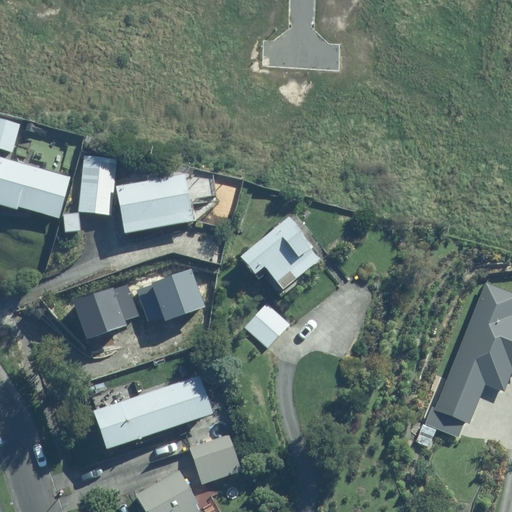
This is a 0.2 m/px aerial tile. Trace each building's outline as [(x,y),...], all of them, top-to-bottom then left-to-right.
[(18,128),(0,123),(0,152),(12,155),(18,128)] [(116,162),(84,159),(79,216),(111,219),(116,162)] [(0,209),(17,214),(18,211),(57,221),(68,179),(0,161),(0,209)] [(191,227),(183,180),(116,191),(125,239),(191,227)] [(79,236),(78,218),(63,219),(65,237),(79,236)] [(320,263),(291,224),(241,263),(259,286),(269,278),(281,294),(320,263)] [(165,283),(161,271),(98,291),(107,316),(116,313),(128,349),(181,331),(174,311),(183,308),(178,295),(183,294),(178,278),(165,283)] [(511,299),(511,296),(483,285),(437,409),(431,407),(424,424),(459,437),(463,425),(470,428),(485,386),(503,393),(510,373),(511,373),(511,323),(504,321),(511,299)] [(288,329),(266,306),(244,329),(267,351),(288,329)] [(214,420),(200,379),(93,415),(107,456),(214,420)] [(229,439),(191,451),(203,487),(241,475),(229,439)] [(199,511),(182,482),(136,509),(137,511),(199,511)]
